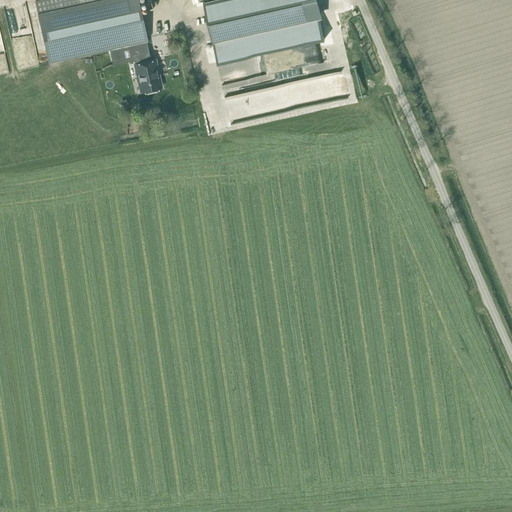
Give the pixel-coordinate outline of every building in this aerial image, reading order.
[(35,0),(41,25),(49,61),(75,56),(90,52),(109,48),(113,63),(111,64),(134,59),(137,76),(140,76),(143,91),(161,87),(158,74),(155,58),(152,59),(150,59),(150,58),(146,40),(147,40),(137,0),(35,0)] [(308,17),(309,17),(304,0),(224,0),(205,4),(213,39),(308,17)] [(308,17),(213,39),(218,63),(325,39),(319,15),(309,17),(308,17)] [(40,64),(31,20),(10,24),(19,69),(40,64)] [(0,72),(10,70),(0,24),(0,72)]
